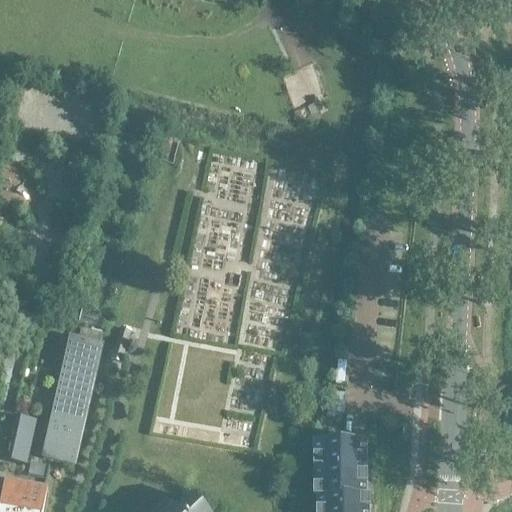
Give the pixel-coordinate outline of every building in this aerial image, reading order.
[(328,109),(324,100),(314,104),(318,114),(328,109)] [(20,342),(23,329),(13,327),(10,340),(20,342)] [(121,364),(131,333),(121,330),(112,361),(121,364)] [(74,467),(102,347),(71,340),(43,460),(74,467)] [(18,412),(8,456),(30,461),(40,418),(18,412)] [(370,511),(370,498),(367,498),(367,445),(346,445),(337,445),(330,445),(313,445),(313,501),(316,501),(316,511),(370,511)] [(43,511),(47,490),(6,483),(1,511),(43,511)] [(201,511),(191,501),(179,511),(201,511)]
